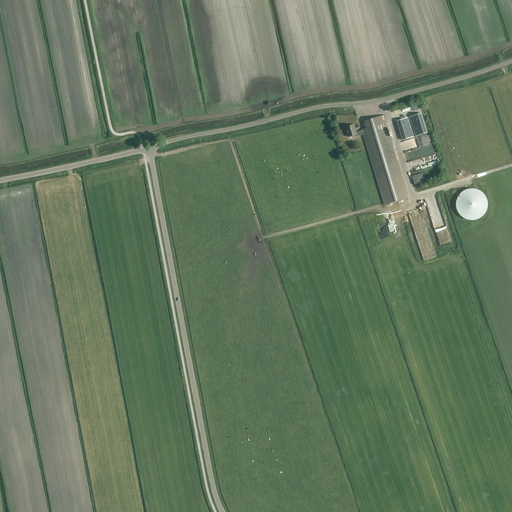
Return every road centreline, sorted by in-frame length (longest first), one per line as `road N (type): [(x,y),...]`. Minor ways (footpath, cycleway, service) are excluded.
road 1 (unclassified): [(149,147),(383,98),(511,60)]
road 2 (tertiary): [(222,511),(149,147)]
road 3 (tertiary): [(0,181),(149,147)]
